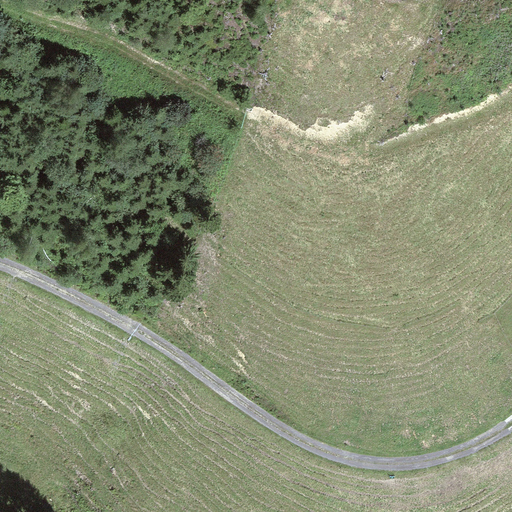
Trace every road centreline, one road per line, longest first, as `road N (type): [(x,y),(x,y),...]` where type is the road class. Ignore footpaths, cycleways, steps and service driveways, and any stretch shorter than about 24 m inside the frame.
road 1 (track): [(0,262),(165,346),(262,417),(338,456),(433,460),(511,422)]
road 2 (track): [(0,3),(102,41),(306,146),(341,153),(423,138),(511,99)]
